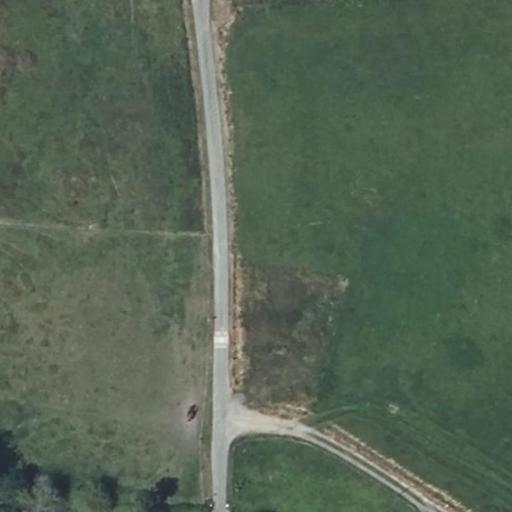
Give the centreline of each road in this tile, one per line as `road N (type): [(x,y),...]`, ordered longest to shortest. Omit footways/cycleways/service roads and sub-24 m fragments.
road 1 (unclassified): [(218,511),(218,205),(200,0)]
road 2 (track): [(218,402),(291,420),(442,511)]
